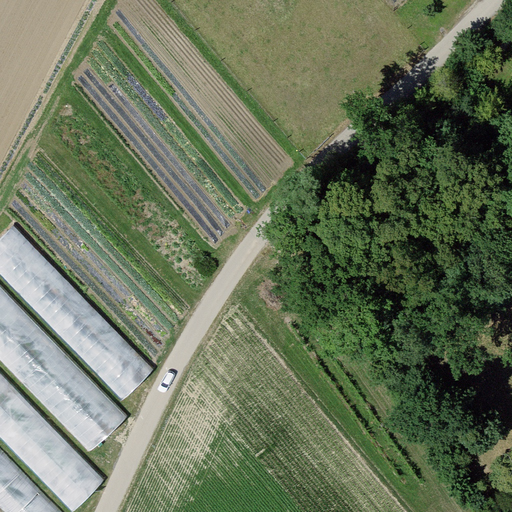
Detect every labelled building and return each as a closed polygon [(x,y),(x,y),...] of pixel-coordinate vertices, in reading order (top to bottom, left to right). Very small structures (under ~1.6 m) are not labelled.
[(0,239),(0,267),(60,328),(126,396),(156,366),(16,223),(0,239)] [(0,349),(9,359),(44,325),(0,281),(0,349)] [(0,382),(8,375),(0,366),(0,382)] [(74,425),(93,446),(128,415),(97,382),(87,391),(98,403),(74,425)] [(104,482),(83,452),(72,460),(75,463),(61,472),(69,483),(60,489),(71,505),(104,482)]
